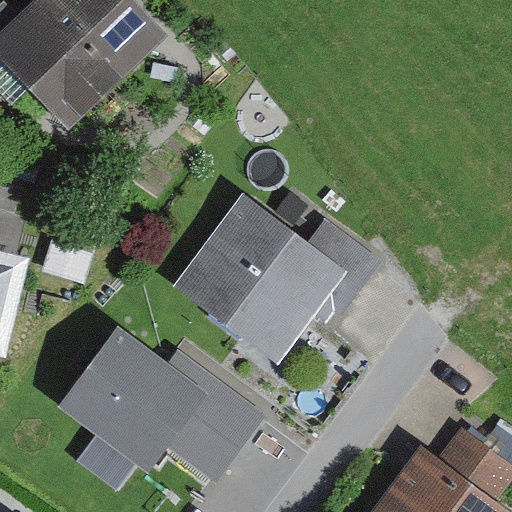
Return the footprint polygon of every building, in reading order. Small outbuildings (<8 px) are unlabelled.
[(0,58),(6,53),(70,120),(168,27),(142,0),(24,0),(15,9),(7,0),(1,0),(0,1),(0,58)] [(241,184),(169,280),(278,360),(314,311),(325,319),(334,308),(341,313),(382,259),(325,217),(312,235),(241,184)] [(94,250),(52,237),(42,268),(85,281),(94,250)] [(30,247),(0,239),(0,347),(5,349),(30,247)] [(170,357),(118,318),(58,398),(147,464),(165,441),(216,479),(267,412),(179,346),(170,357)] [(421,435),(365,511),(511,511),(511,504),(498,494),(511,475),(511,461),(462,425),(443,451),(421,435)]
